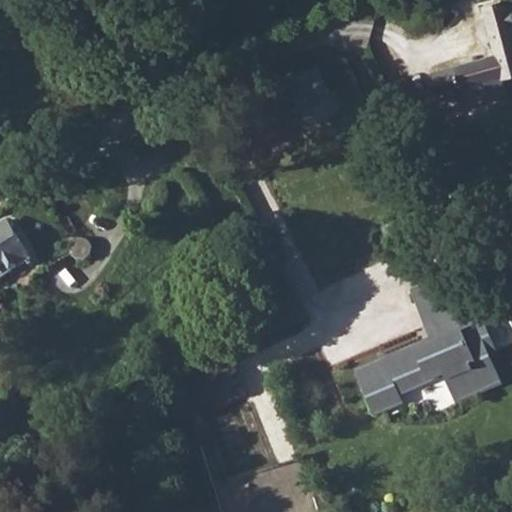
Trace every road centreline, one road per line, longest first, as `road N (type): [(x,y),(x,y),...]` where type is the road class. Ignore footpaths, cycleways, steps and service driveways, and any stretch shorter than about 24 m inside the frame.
road 1 (track): [(0,204),(120,132),(328,27)]
road 2 (unknown): [(354,346),(312,334),(203,90)]
road 3 (track): [(120,132),(201,0)]
